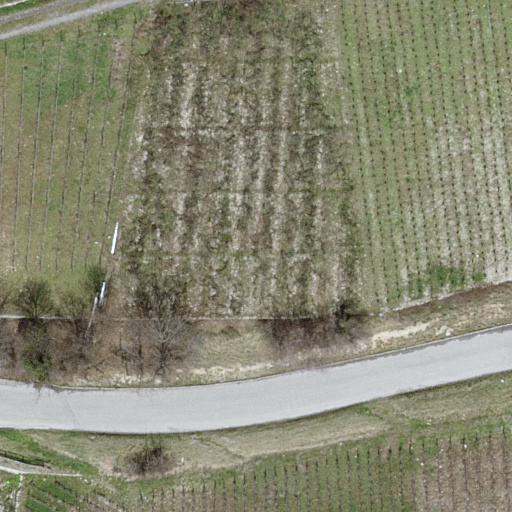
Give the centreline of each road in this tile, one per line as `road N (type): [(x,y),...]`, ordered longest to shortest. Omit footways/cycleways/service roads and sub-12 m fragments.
road 1 (unclassified): [(0,395),(236,409),(511,345)]
road 2 (track): [(147,0),(0,42)]
